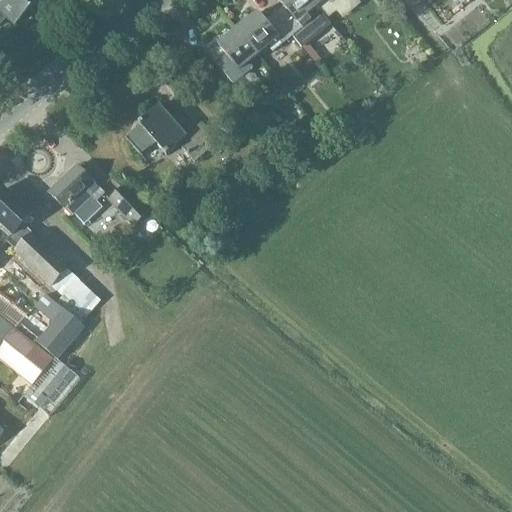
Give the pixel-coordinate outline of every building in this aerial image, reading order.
[(40,0),(0,0),(0,26),(7,20),(14,27),(40,0)] [(277,0),(284,9),(275,17),(292,39),(301,50),(330,26),(317,9),(309,0),(277,0)] [(309,0),(317,9),(327,1),(331,6),(339,0),(309,0)] [(292,39),(275,17),(265,24),(257,15),(238,31),(259,56),(269,49),(273,54),(292,39)] [(455,17),(446,24),(458,38),(466,30),(455,17)] [(248,65),(259,56),(238,31),(218,47),(226,56),(216,64),(233,86),(252,71),(248,65)] [(195,164),(219,143),(202,124),(186,139),(159,108),(139,126),(141,128),(126,141),(139,156),(155,144),(167,157),(179,146),(195,164)] [(78,168),(49,195),(72,219),(75,216),(84,226),(101,210),(95,204),(105,196),(78,168)] [(125,188),(109,203),(134,229),(150,214),(125,188)] [(4,190),(0,194),(0,225),(12,237),(7,243),(16,251),(14,253),(52,289),(53,288),(63,297),(87,318),(101,303),(68,272),(30,236),(32,235),(24,226),(32,217),(21,206),(17,202),(4,190)] [(0,295),(0,316),(36,345),(48,330),(30,316),(28,318),(0,295)] [(46,297),(35,309),(54,325),(37,345),(55,361),(57,362),(58,361),(85,329),(82,327),(81,326),(80,325),(56,305),(46,297)] [(0,361),(33,388),(25,398),(39,410),(70,371),(58,361),(57,362),(55,361),(54,362),(13,330),(0,319),(0,361)]
